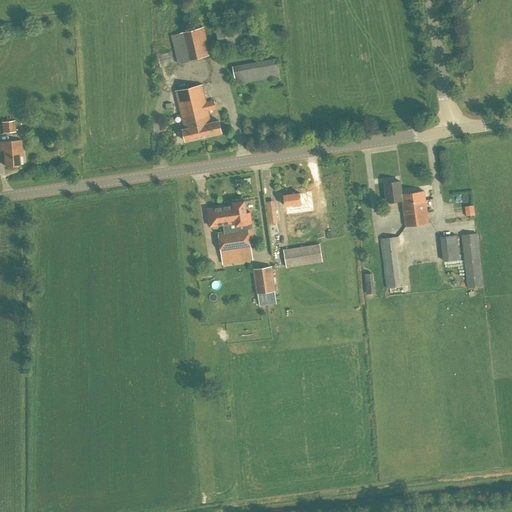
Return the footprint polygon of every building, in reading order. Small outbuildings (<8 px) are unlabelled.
[(220,49),(255,40),(250,21),(215,29),(220,49)] [(177,63),(210,55),(204,27),(171,36),(177,63)] [(160,67),(162,67),(167,65),(167,63),(173,61),(171,52),(158,55),(160,67)] [(236,84),(280,76),(276,58),(233,66),(236,84)] [(206,102),(203,85),(203,84),(175,90),(184,128),(183,129),(186,141),(222,133),(219,120),(212,122),(209,111),(216,109),(214,100),(206,102)] [(3,134),(15,132),(14,120),(1,122),(3,134)] [(22,157),(20,140),(0,142),(1,151),(4,150),(5,166),(20,165),(19,157),(22,157)] [(400,181),(384,183),(387,202),(402,200),(405,226),(428,224),(424,191),(402,194),(400,181)] [(301,197),(300,193),(283,196),(285,206),(293,204),(293,206),(295,206),(295,208),(300,207),(300,205),(302,204),(302,205),(309,204),(308,196),(301,197)] [(224,232),(218,232),(222,260),(239,257),(238,251),(241,250),(251,249),(248,229),(252,228),(252,224),(253,223),(251,212),(246,213),(245,201),(233,202),(234,205),(220,207),(220,206),(217,207),(217,208),(208,209),(210,226),(214,226),(223,224),(224,232)] [(270,225),(278,223),(274,201),(266,202),(270,225)] [(476,205),(469,205),(469,213),(477,213),(476,205)] [(468,288),(483,286),(477,233),(461,235),(468,288)] [(457,235),(440,236),(443,262),(445,261),(459,260),(460,263),(463,263),(460,235),(457,235)] [(400,243),(399,236),(380,238),(386,288),(401,287),(396,243),(400,243)] [(287,268),(323,262),(319,244),(283,250),(287,268)] [(276,300),(275,290),(271,267),(254,269),(257,293),(258,293),(259,302),(276,300)]
